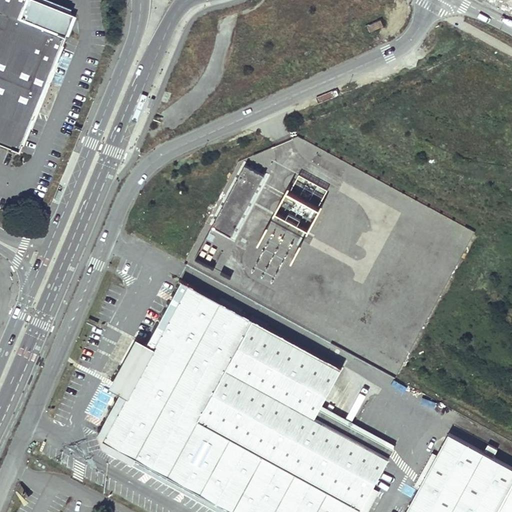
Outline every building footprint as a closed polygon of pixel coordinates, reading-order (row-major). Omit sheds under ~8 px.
[(39,0),(0,0),(0,142),(16,149),(38,93),(62,34),(71,13),(39,0)] [(381,19),(366,25),(369,33),(384,26),(381,19)] [(263,176),(244,166),(211,228),(230,239),(263,176)] [(416,349),(472,229),(435,213),(435,224),(428,240),(428,228),(420,228),(415,238),(412,238),(412,242),(419,245),(418,276),(381,275),(380,277),(380,290),(377,296),(386,301),(395,282),(394,314),(408,320),(408,327),(417,328),(416,349)] [(180,279),(101,421),(94,423),(101,453),(114,449),(223,511),(357,511),(388,457),(313,415),(319,404),(340,367),(180,279)] [(394,446),(319,404),(313,415),(388,457),(394,446)] [(494,511),(511,482),(511,457),(453,426),(441,449),(439,454),(423,483),(406,511),(494,511)] [(418,480),(423,483),(439,454),(441,449),(436,447),(418,480)] [(511,511),(511,482),(494,511),(511,511)]
